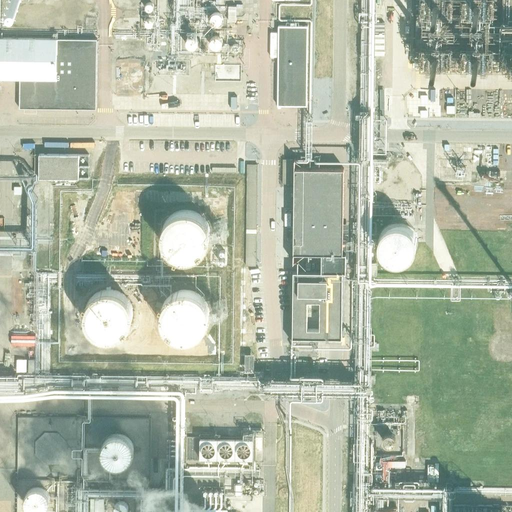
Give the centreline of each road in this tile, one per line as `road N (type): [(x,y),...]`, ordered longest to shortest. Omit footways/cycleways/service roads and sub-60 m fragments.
road 1 (unknown): [(103,0),(100,135)]
road 2 (unknown): [(385,0),(382,132)]
